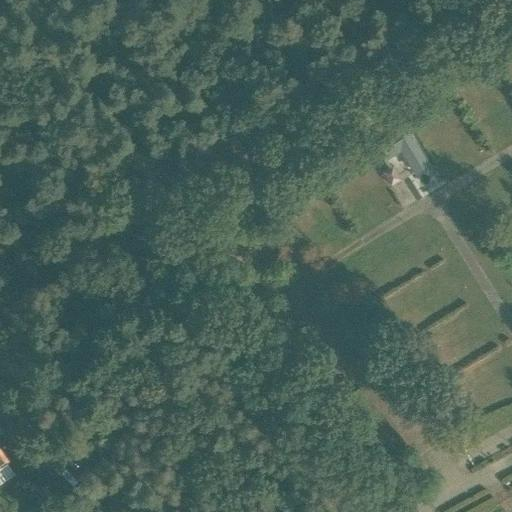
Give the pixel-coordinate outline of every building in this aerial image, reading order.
[(380,161),(400,151),(412,173),(429,164),(408,125),(371,145),(380,161)] [(334,409),(380,464),(404,444),(358,388),(334,409)] [(0,484),(14,476),(6,463),(0,451),(0,484)] [(394,469),(388,474),(396,483),(402,478),(394,469)] [(144,511),(106,475),(89,493),(107,511),(144,511)]
